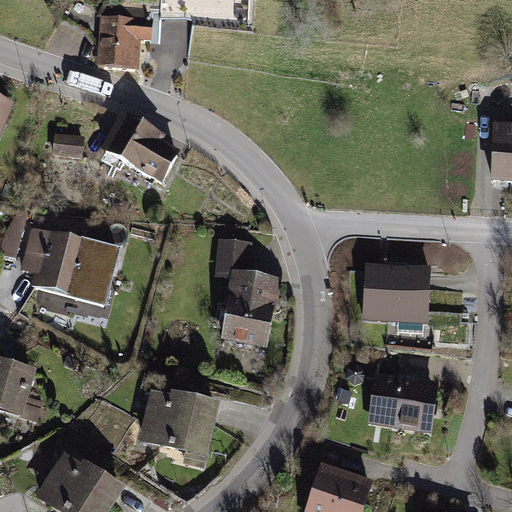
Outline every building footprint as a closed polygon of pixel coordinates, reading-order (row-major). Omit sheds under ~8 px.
[(67,0),(58,22),(100,41),(97,74),(137,78),(139,48),(149,49),(152,25),(146,25),(147,9),(103,5),(103,12),(73,0),(67,0)] [(207,0),(158,0),(158,22),(206,24),(207,0)] [(159,133),(119,113),(99,153),(158,183),(174,151),(155,141),(159,133)] [(511,132),(492,132),(491,193),(511,192),(511,132)] [(82,138),(50,136),(47,180),(79,182),(82,138)] [(0,253),(11,256),(20,213),(6,211),(0,239),(0,253)] [(114,250),(29,229),(16,282),(101,303),(114,250)] [(213,274),(226,276),(223,295),(212,293),(207,327),(219,329),(217,338),(266,345),(275,281),(240,276),(245,245),(218,241),(213,274)] [(428,264),(361,262),(359,320),(400,321),(399,333),(419,333),(419,321),(426,321),(427,283),(428,264)] [(30,367),(0,358),(0,406),(18,411),(30,367)] [(417,384),(375,380),(370,423),(427,429),(432,386),(417,384)] [(215,400),(150,386),(140,437),(183,446),(180,464),(200,468),(215,400)] [(100,511),(118,486),(63,449),(33,493),(62,511),(100,511)] [(359,511),(370,483),(322,465),(304,511),(359,511)]
